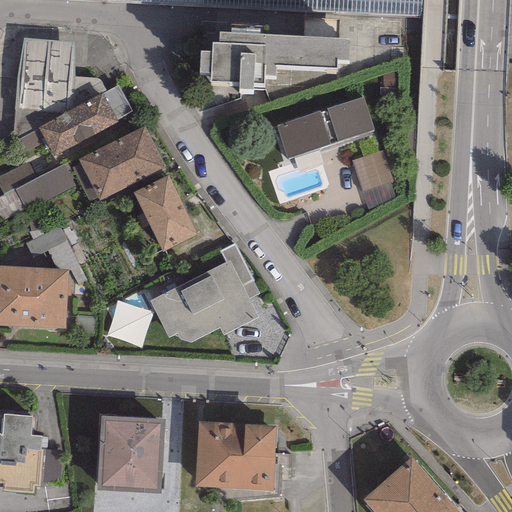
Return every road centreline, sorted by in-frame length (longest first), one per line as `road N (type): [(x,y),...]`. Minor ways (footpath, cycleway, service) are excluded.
road 1 (residential): [(320,384),(309,309),(105,13),(0,4)]
road 2 (tertiary): [(477,325),(484,0)]
road 3 (residential): [(0,371),(320,384)]
road 4 (residential): [(320,384),(337,511)]
